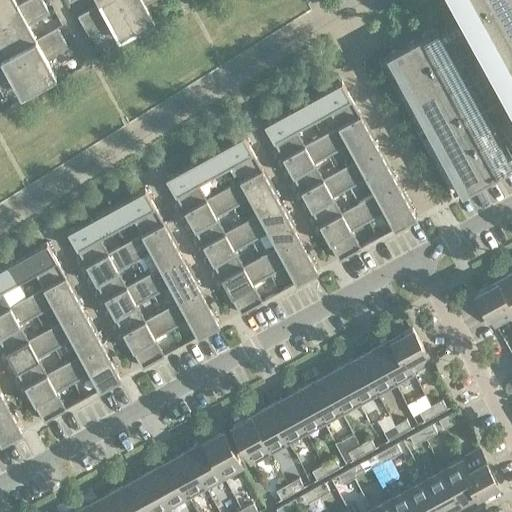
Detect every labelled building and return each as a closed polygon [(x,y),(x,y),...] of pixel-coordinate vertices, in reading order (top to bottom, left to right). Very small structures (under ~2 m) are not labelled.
[(48,12),(41,0),(24,0),(0,13),(0,14),(18,48),(57,27),(56,26),(35,38),(27,23),(48,12)] [(0,0),(0,13),(24,0),(23,0),(17,4),(14,0),(0,0)] [(105,0),(69,0),(96,0),(99,3),(77,15),(78,15),(105,0)] [(135,29),(119,0),(105,0),(78,15),(88,34),(109,22),(118,38),(135,29)] [(149,0),(119,0),(135,29),(153,19),(144,3),(149,0)] [(437,26),(388,53),(378,59),(453,196),(511,163),(511,0),(454,0),(465,11),(437,26)] [(0,57),(18,48),(0,14),(0,56),(0,57),(0,56),(0,57)] [(18,48),(28,67),(37,82),(54,73),(46,57),(67,45),(57,27),(18,48)] [(28,67),(18,48),(0,57),(0,81),(11,76),(19,92),(37,82),(28,67)] [(360,114),(341,80),(302,101),(312,118),(329,109),(338,125),(321,135),(360,114)] [(312,118),(302,101),(264,122),(283,156),(321,135),(304,144),(295,128),(312,118)] [(378,148),(360,114),(321,135),(330,152),(347,143),(356,159),(339,168),(340,169),(378,148)] [(261,168),(243,134),(204,155),(214,172),(231,163),(239,179),(222,188),(223,189),(261,168)] [(330,152),(321,135),(283,156),(301,190),(340,169),(339,168),(322,177),(313,161),(330,152)] [(397,182),(378,148),(340,169),(349,186),(366,177),(374,193),(358,202),(358,203),(397,182)] [(214,172),(204,155),(165,176),(184,210),(223,189),(222,188),(206,198),(197,181),(214,172)] [(280,202),(261,168),(223,189),(232,206),(249,197),(258,213),(241,222),(241,223),(280,202)] [(349,186),(340,169),(301,190),(319,224),(358,203),(358,202),(341,211),(332,195),(349,186)] [(415,216),(397,182),(358,203),(367,220),(384,210),(393,227),(376,236),(377,237),(415,216)] [(163,222),(144,187),(106,208),(115,226),(132,217),(141,233),(124,242),(125,243),(163,222)] [(232,206),(223,189),(184,210),(203,244),(241,223),(241,222),(224,231),(215,215),(232,206)] [(298,235),(280,202),(241,223),(251,240),(267,230),(276,246),(259,256),(260,256),(298,235)] [(367,220),(358,203),(319,224),(338,258),(377,237),(376,236),(359,245),(350,229),(367,220)] [(115,226),(106,208),(67,230),(86,264),(125,243),(124,242),(107,251),(99,235),(115,226)] [(182,255),(163,222),(125,243),(134,260),(151,250),(159,267),(143,276),(143,277),(182,255)] [(251,240),(241,223),(203,244),(221,278),(260,256),(259,256),(242,265),(234,249),(251,240)] [(317,270),(298,235),(260,256),(269,273),(286,264),(295,280),(278,289),(279,291),(317,270)] [(65,275),(46,241),(7,262),(17,280),(34,271),(43,287),(26,296),(26,297),(65,275)] [(134,260),(125,243),(86,264),(104,298),(143,277),(143,276),(126,285),(117,269),(134,260)] [(200,289),(182,255),(143,277),(152,293),(169,284),(178,300),(161,309),(161,310),(200,289)] [(269,273),(260,256),(221,278),(240,312),(279,291),(278,289),(261,299),(252,283),(269,273)] [(17,280),(7,262),(0,266),(0,310),(26,297),(26,296),(9,305),(0,289),(17,280)] [(511,271),(500,278),(501,279),(496,282),(511,311),(511,271)] [(83,309),(65,275),(26,297),(36,313),(52,304),(61,320),(44,329),(45,330),(83,309)] [(152,293),(143,277),(104,298),(123,331),(161,310),(161,309),(144,319),(135,303),(152,293)] [(511,314),(511,311),(496,282),(491,284),(490,283),(477,291),(495,324),(511,314)] [(219,323),(200,289),(161,310),(171,327),(188,318),(196,334),(180,343),(180,345),(219,323)] [(36,313),(26,297),(0,310),(0,340),(6,351),(45,330),(44,329),(28,339),(19,323),(36,313)] [(102,343),(83,309),(45,330),(54,347),(71,338),(80,354),(63,363),(63,364),(102,343)] [(171,327),(161,310),(123,331),(142,366),(180,345),(180,343),(163,352),(154,336),(171,327)] [(430,359),(412,326),(398,334),(399,335),(394,338),(411,369),(430,359)] [(54,347),(45,330),(6,351),(25,385),(63,364),(63,363),(46,372),(37,356),(54,347)] [(411,369),(394,338),(389,340),(388,339),(375,346),(393,379),(411,369)] [(121,377),(102,343),(63,364),(72,381),(89,372),(98,388),(81,397),(82,398),(121,377)] [(393,379),(375,346),(362,353),(363,354),(358,357),(375,389),(393,379)] [(375,389),(358,357),(353,360),(352,359),(339,366),(357,399),(375,389)] [(72,381),(63,364),(25,385),(43,419),(82,398),(81,397),(64,406),(56,390),(72,381)] [(357,399),(339,366),(326,373),(327,374),(322,377),(339,408),(357,399)] [(339,408),(322,377),(317,379),(317,378),(304,385),(322,418),(339,408)] [(322,418),(304,385),(291,392),(291,394),(286,396),(304,428),(322,418)] [(304,428),(286,396),(281,399),(281,398),(268,405),(286,438),(304,428)] [(0,443),(22,431),(4,397),(0,398),(0,443)] [(441,398),(430,404),(435,413),(446,407),(441,398)] [(435,413),(430,404),(419,410),(424,419),(435,413)] [(286,438),(268,405),(255,412),(255,413),(251,416),(268,448),(286,438)] [(438,419),(443,428),(454,421),(450,412),(438,419)] [(268,448),(251,416),(246,419),(245,417),(231,425),(249,458),(268,448)] [(406,418),(394,424),(399,433),(411,427),(406,418)] [(431,422),(420,428),(425,437),(436,431),(431,422)] [(399,433),(394,424),(383,430),(388,439),(399,433)] [(425,437),(420,428),(409,435),(414,444),(425,437)] [(210,438),(205,441),(222,473),(241,462),(223,430),(209,437),(210,438)] [(370,437),(359,443),(363,452),(375,446),(370,437)] [(222,473),(205,441),(200,444),(199,443),(186,450),(204,482),(222,473)] [(396,442),(384,448),(389,457),(401,451),(396,442)] [(363,452),(359,443),(347,450),(352,459),(363,452)] [(389,457),(384,448),(373,454),(378,463),(389,457)] [(496,480),(478,449),(460,459),(478,491),(491,484),(491,483),(496,480)] [(204,482),(186,450),(173,457),(174,458),(169,461),(186,492),(204,482)] [(334,457),(323,463),(328,472),(339,466),(334,457)] [(389,457),(378,463),(388,481),(399,475),(389,457)] [(478,491),(460,459),(442,468),(459,500),(464,497),(465,499),(478,491)] [(186,492),(169,461),(164,463),(163,462),(150,469),(168,502),(186,492)] [(360,461),(349,468),(353,477),(365,470),(360,461)] [(328,472),(323,463),(311,469),(316,478),(328,472)] [(353,477),(349,468),(337,474),(342,483),(353,477)] [(459,500),(442,468),(424,478),(442,511),(455,504),(454,503),(459,500)] [(168,502),(150,469),(137,476),(138,477),(133,480),(150,511),(168,502)] [(298,476),(287,482),(292,492),(303,485),(298,476)] [(440,511),(442,511),(424,478),(406,488),(419,511),(440,511)] [(150,511),(133,480),(128,483),(128,482),(115,489),(127,511),(150,511)] [(324,481),(313,487),(318,496),(329,490),(324,481)] [(292,492),(287,482),(276,489),(281,498),(292,492)] [(318,496),(313,487),(301,493),(306,502),(318,496)] [(419,511),(406,488),(388,498),(396,511),(419,511)] [(127,511),(115,489),(102,496),(102,497),(97,500),(104,511),(127,511)] [(294,497),(285,502),(290,511),(299,506),(294,497)] [(396,511),(388,498),(370,508),(372,511),(396,511)] [(104,511),(97,500),(92,502),(92,501),(79,508),(80,511),(104,511)] [(252,501),(241,508),(243,511),(254,511),(257,510),(252,501)] [(288,511),(290,511),(285,502),(275,508),(277,511),(288,511)]
